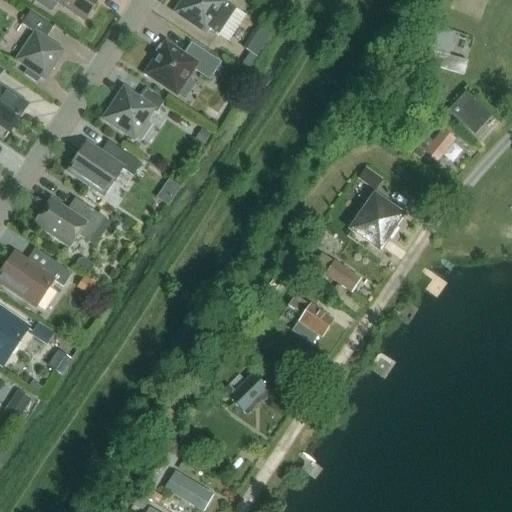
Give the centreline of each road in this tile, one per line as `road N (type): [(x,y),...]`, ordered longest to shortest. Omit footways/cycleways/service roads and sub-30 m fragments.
road 1 (track): [(241,511),(419,246),(471,175),(511,136)]
road 2 (residential): [(0,212),(143,0)]
